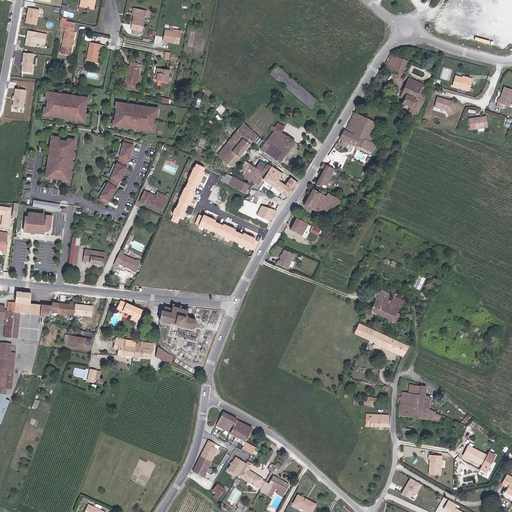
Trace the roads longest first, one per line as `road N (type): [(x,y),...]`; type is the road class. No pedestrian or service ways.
road 1 (unclassified): [(233,306),(0,280)]
road 2 (tertiary): [(270,235),(397,39)]
road 3 (unclassified): [(360,511),(266,427),(206,393)]
road 4 (residential): [(372,511),(395,474),(396,377)]
road 5 (tertiary): [(162,511),(190,463),(206,393)]
